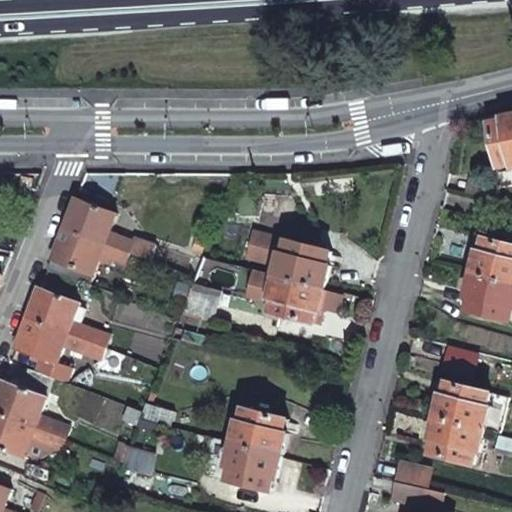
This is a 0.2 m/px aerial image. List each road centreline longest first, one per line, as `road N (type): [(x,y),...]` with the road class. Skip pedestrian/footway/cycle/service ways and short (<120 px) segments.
road 1 (residential): [(344,511),(437,159),(436,105)]
road 2 (residential): [(75,144),(321,144),(436,105)]
road 3 (residential): [(436,105),(313,117),(75,120)]
road 4 (secondary): [(0,15),(242,0)]
road 5 (residential): [(0,334),(75,144)]
